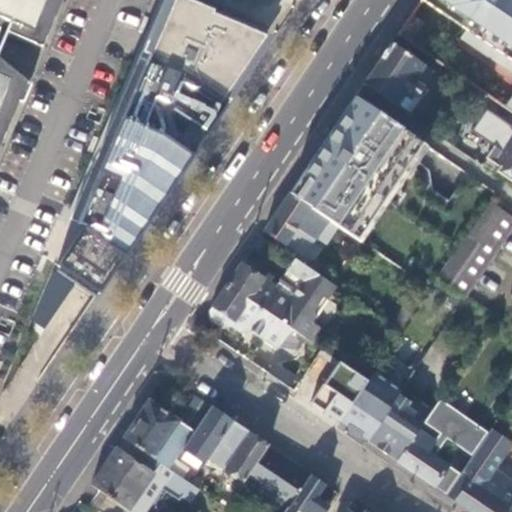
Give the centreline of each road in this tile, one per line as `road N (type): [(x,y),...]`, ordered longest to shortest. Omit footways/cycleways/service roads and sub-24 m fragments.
road 1 (secondary): [(152,334),(378,0)]
road 2 (residential): [(152,334),(413,511)]
road 3 (secondary): [(31,511),(152,334)]
